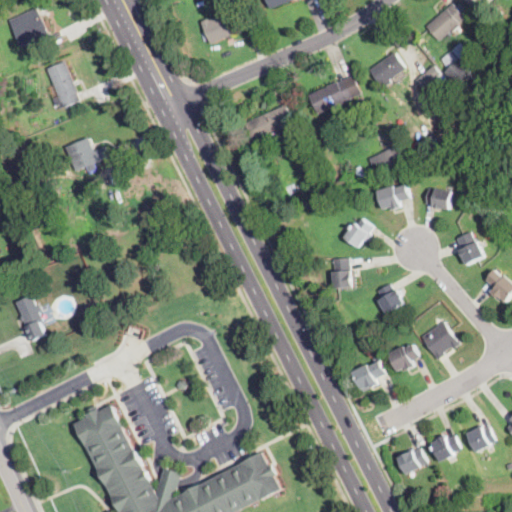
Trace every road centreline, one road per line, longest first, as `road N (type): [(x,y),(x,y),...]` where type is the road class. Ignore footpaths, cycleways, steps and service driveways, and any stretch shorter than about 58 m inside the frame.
road 1 (primary): [(107,0),(367,511)]
road 2 (primary): [(392,511),(132,0)]
road 3 (residential): [(165,113),(331,36),(387,0)]
road 4 (residential): [(387,422),(511,347)]
road 5 (residential): [(419,248),(511,355)]
